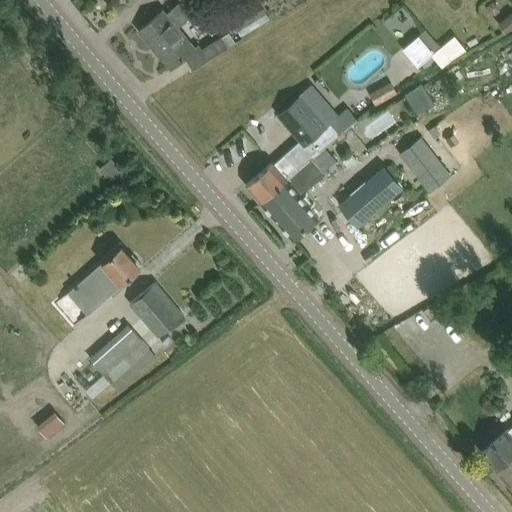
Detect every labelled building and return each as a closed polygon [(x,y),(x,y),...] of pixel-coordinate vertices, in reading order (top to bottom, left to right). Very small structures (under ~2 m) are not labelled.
[(171,68),(185,56),(194,69),(230,45),(236,41),(229,31),(224,34),(202,46),(199,42),(195,44),(180,26),(192,14),(181,2),(169,12),(165,8),(139,30),(157,51),(160,49),(173,65),(171,67),(171,68)] [(511,11),(498,23),(505,31),(511,24),(511,11)] [(435,52),(420,35),(403,49),(418,66),(432,54),(434,52),(435,52)] [(434,52),(432,54),(442,66),(451,59),(466,49),(455,35),(441,46),(441,47),(435,52),(434,52)] [(391,106),(414,97),(408,83),(385,92),(391,106)] [(434,119),(451,110),(437,85),(420,94),(434,119)] [(380,87),(369,93),(376,104),(386,98),(380,87)] [(492,92),(470,98),(472,106),(494,100),(492,92)] [(274,160),(246,184),(260,200),(314,153),(330,139),(298,97),(272,119),(297,146),(276,163),(274,160)] [(441,138),(416,153),(443,196),(468,181),(441,138)] [(314,153),(260,200),(290,234),(318,210),(300,190),(326,169),(314,153)] [(111,158),(99,169),(111,182),(123,171),(116,163),(111,158)] [(328,198),(348,222),(363,210),(378,228),(396,213),(394,211),(409,201),(391,180),(381,189),(366,171),(346,183),(328,198)] [(106,259),(70,292),(89,313),(125,281),(141,268),(121,246),(106,259)] [(156,281),(141,294),(130,304),(158,336),(168,327),(183,314),(156,281)] [(443,300),(431,310),(441,322),(453,313),(443,300)] [(367,318),(385,336),(402,318),(383,301),(367,318)] [(132,327),(93,362),(111,382),(150,348),(141,338),(132,327)] [(82,402),(65,418),(81,433),(97,417),(82,402)] [(511,425),(482,452),(496,469),(511,454),(511,425)] [(511,454),(496,469),(510,485),(511,483),(511,454)]
